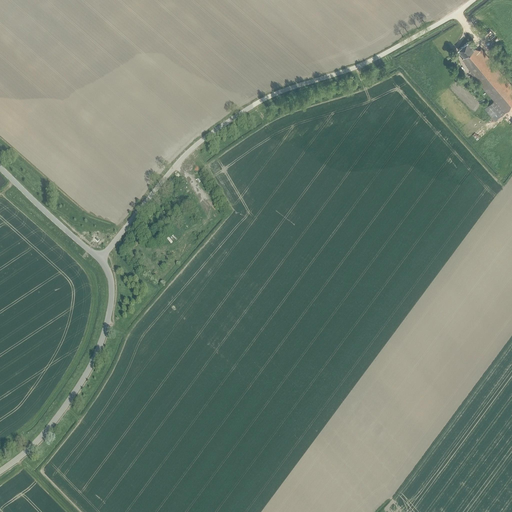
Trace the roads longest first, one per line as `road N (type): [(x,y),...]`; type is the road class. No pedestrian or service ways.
road 1 (unclassified): [(99,260),(215,130),(285,90),(360,65),(474,0)]
road 2 (tertiary): [(0,471),(47,430),(96,353),(111,282),(99,260)]
road 3 (tertiary): [(99,260),(0,168)]
